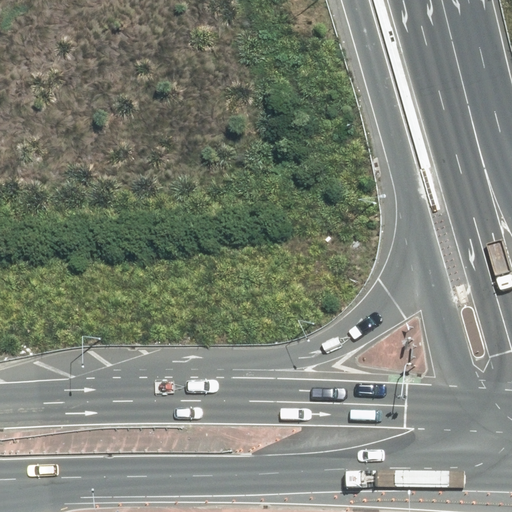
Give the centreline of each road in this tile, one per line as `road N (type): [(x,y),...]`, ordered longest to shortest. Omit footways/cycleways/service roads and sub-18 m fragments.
road 1 (motorway): [(89,403),(219,363),(320,354),(389,299),(413,237),(412,200),(356,0)]
road 2 (primary): [(495,486),(70,481),(0,491)]
road 3 (primary): [(89,403),(509,410)]
road 4 (motorway): [(423,0),(511,363)]
road 5 (motorway): [(460,0),(511,170)]
